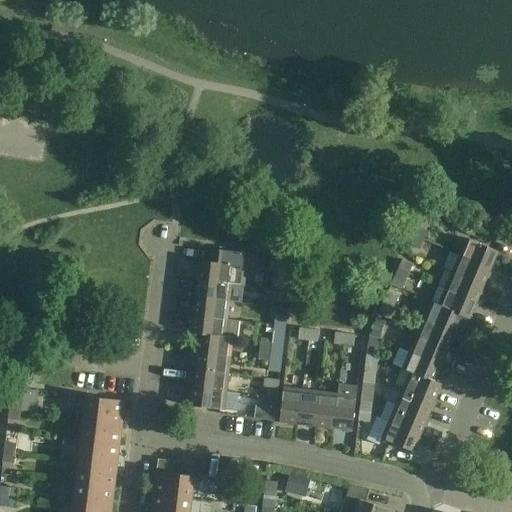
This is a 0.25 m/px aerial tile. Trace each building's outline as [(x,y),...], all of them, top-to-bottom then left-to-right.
[(412,235),(423,240),(428,231),(416,226),(412,235)] [(423,240),(412,235),(408,244),(419,249),(423,240)] [(467,239),(459,256),(490,269),(497,252),(467,239)] [(200,261),(198,279),(231,284),(243,285),(245,285),(246,272),(249,254),(240,253),(212,249),(210,262),(200,261)] [(277,289),(296,291),(300,252),(277,250),(272,289),(277,289)] [(452,272),(483,285),(490,269),(459,256),(452,272)] [(402,259),(397,268),(409,273),(413,264),(402,259)] [(409,273),(397,268),(394,277),(405,282),(409,273)] [(476,302),(483,285),(452,272),(445,289),(476,302)] [(198,279),(196,297),(229,301),(241,303),(243,285),(231,284),(198,279)] [(462,315),(461,316),(469,319),(476,302),(445,289),(438,287),(432,302),(432,303),(462,315)] [(277,289),(276,302),(293,304),(295,291),(277,289)] [(387,292),(383,301),(394,306),(398,296),(387,292)] [(194,315),(227,319),(229,301),(196,297),(194,315)] [(390,315),(394,306),(383,301),(379,310),(390,315)] [(455,332),(461,316),(462,315),(432,303),(432,302),(431,302),(424,319),(455,332)] [(275,314),(273,325),(286,327),(287,316),(275,314)] [(194,315),(191,334),(199,335),(199,334),(233,338),(233,337),(237,338),(239,322),(227,320),(227,319),(194,315)] [(448,348),(455,332),(424,319),(413,315),(406,331),(417,336),(417,335),(448,348)] [(371,328),(369,336),(380,339),(381,339),(383,328),(386,322),(375,317),(371,328)] [(283,344),(286,327),(273,325),(271,342),(283,344)] [(308,340),(309,329),(299,327),(299,328),(298,339),(308,340)] [(319,330),(309,329),(308,340),(317,341),(319,330)] [(344,345),(345,333),(335,331),(333,343),(344,345)] [(345,333),(344,345),(353,346),(355,334),(345,333)] [(197,352),(230,356),(233,338),(199,334),(199,335),(197,352)] [(410,352),(441,365),(448,348),(417,335),(417,336),(410,352)] [(379,348),(381,339),(369,336),(367,345),(379,348)] [(269,361),(281,362),(282,351),(270,350),(269,361)] [(228,374),(230,356),(197,352),(195,370),(228,374)] [(434,381),(441,365),(410,352),(403,369),(410,372),(434,382),(434,381)] [(281,362),(269,361),(268,370),(280,371),(281,362)] [(375,375),(376,375),(377,364),(365,363),(363,373),(375,375)] [(226,392),(228,374),(195,370),(193,388),(226,392)] [(410,372),(403,388),(434,401),(441,384),(434,381),(434,382),(410,372)] [(375,384),(376,375),(375,375),(363,373),(362,383),(375,384)] [(279,380),(264,378),(263,387),(266,387),(265,397),(277,398),(279,380)] [(337,395),(333,428),(352,430),(356,397),(357,386),(339,383),(337,395)] [(193,388),(190,406),(224,410),(235,412),(238,394),(226,393),(226,392),(193,388)] [(298,423),(302,390),(283,388),(279,421),(298,423)] [(427,418),(434,401),(403,388),(396,405),(427,418)] [(302,390),(298,423),(315,426),(320,392),(302,390)] [(320,392),(315,426),(333,428),(337,395),(320,392)] [(86,396),(84,419),(122,423),(124,401),(86,396)] [(9,398),(8,409),(20,411),(22,400),(9,398)] [(276,402),(264,400),(256,407),(255,417),(273,420),(276,402)] [(360,400),(359,410),(371,412),(372,401),(360,400)] [(420,435),(427,418),(396,405),(389,422),(420,435)] [(20,411),(8,409),(7,418),(19,419),(20,411)] [(371,412),(359,410),(358,420),(370,421),(371,412)] [(122,423),(84,419),(81,440),(119,445),(122,423)] [(413,452),(420,435),(389,422),(382,439),(413,452)] [(119,445),(81,440),(78,462),(116,466),(119,445)] [(4,441),(2,452),(15,454),(16,443),(4,441)] [(14,462),(15,454),(2,452),(2,461),(14,462)] [(158,459),(153,494),(191,498),(194,476),(182,475),(184,462),(158,459)] [(116,466),(78,462),(76,483),(114,488),(116,466)] [(310,479),(290,474),(285,492),(306,497),(310,479)] [(275,492),(276,493),(277,483),(266,482),(265,491),(275,492)] [(114,488),(76,483),(73,505),(111,509),(114,488)] [(340,511),(389,511),(390,509),(365,501),(369,489),(350,484),(340,511)] [(0,495),(10,497),(11,487),(0,485),(0,495)] [(265,491),(262,509),(273,511),(274,511),(276,493),(275,492),(265,491)] [(153,494),(151,511),(189,511),(191,498),(153,494)] [(0,505),(8,506),(10,497),(0,495),(0,505)]
